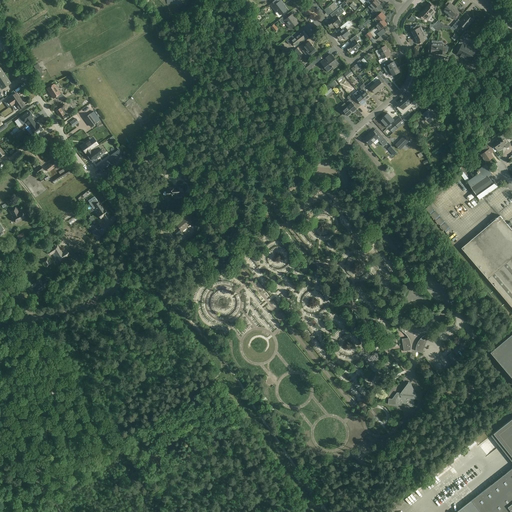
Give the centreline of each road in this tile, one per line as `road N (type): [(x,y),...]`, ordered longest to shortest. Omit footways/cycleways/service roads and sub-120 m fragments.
road 1 (track): [(127,258),(187,319),(326,511)]
road 2 (unclassified): [(111,201),(159,146),(199,130),(262,117),(293,138),(324,128),(348,138)]
road 3 (track): [(56,124),(14,155),(11,169),(76,258),(118,220)]
road 4 (track): [(0,363),(25,322),(89,301),(116,282),(119,213)]
road 5 (unclassified): [(111,201),(0,40)]
road 6 (unclassified): [(411,299),(408,268),(344,181),(348,138)]
road 7 (track): [(1,362),(1,404),(60,511)]
road 8 (track): [(44,424),(54,375),(0,287)]
